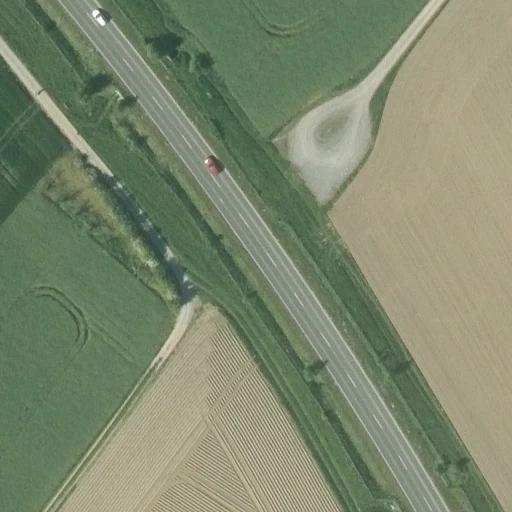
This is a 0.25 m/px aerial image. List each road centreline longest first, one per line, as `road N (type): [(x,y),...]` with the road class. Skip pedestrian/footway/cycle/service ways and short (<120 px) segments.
road 1 (primary): [(76,0),(159,97),(436,511)]
road 2 (track): [(0,45),(186,286),(188,315)]
road 3 (track): [(346,511),(235,300),(186,286)]
road 4 (track): [(55,511),(188,315)]
road 5 (track): [(306,159),(442,0)]
